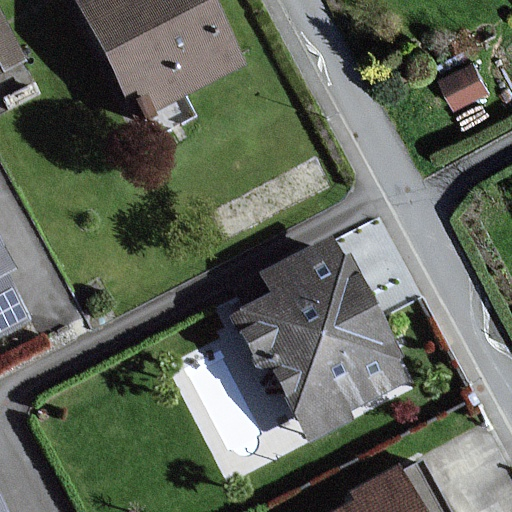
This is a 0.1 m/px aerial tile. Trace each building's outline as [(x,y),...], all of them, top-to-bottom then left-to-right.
[(210,0),(85,0),(141,112),(242,62),(210,0)] [(0,64),(21,54),(0,14),(0,64)] [(485,91),(472,67),(442,83),(455,107),(485,91)] [(377,306),(423,283),(386,211),(341,234),(377,306)] [(338,238),(242,287),(253,307),(237,316),(262,365),(274,358),(313,434),(349,415),(346,409),(405,378),(396,361),(400,359),(338,238)] [(0,271),(13,265),(0,241),(0,271)] [(448,511),(420,462),(402,471),(399,466),(356,491),(360,498),(335,511),(448,511)]
